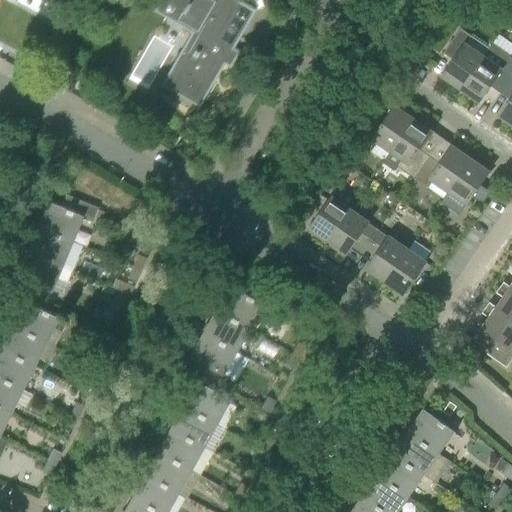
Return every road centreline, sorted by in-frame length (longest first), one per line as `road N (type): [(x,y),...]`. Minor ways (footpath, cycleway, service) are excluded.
road 1 (residential): [(212,209),(0,87)]
road 2 (residential): [(212,209),(338,0)]
road 3 (residential): [(387,329),(212,209)]
road 4 (residential): [(290,511),(387,329)]
road 5 (residential): [(420,352),(511,229)]
road 6 (residential): [(511,159),(403,83)]
road 7 (residential): [(511,430),(420,352)]
